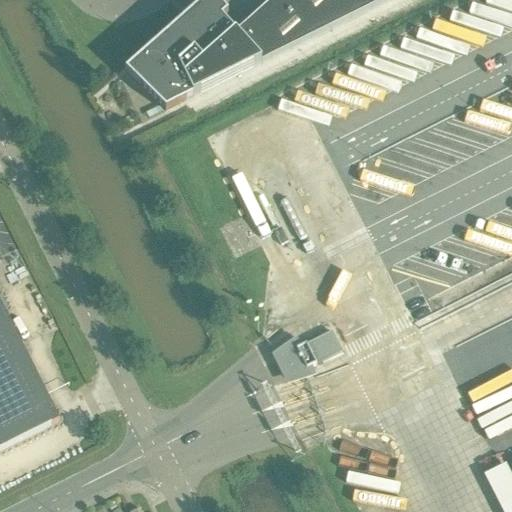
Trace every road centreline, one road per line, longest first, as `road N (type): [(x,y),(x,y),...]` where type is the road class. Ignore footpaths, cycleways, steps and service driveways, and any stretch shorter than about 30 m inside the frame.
road 1 (unclassified): [(157,445),(0,135)]
road 2 (unknown): [(332,231),(511,143)]
road 3 (unclassified): [(24,511),(157,445)]
